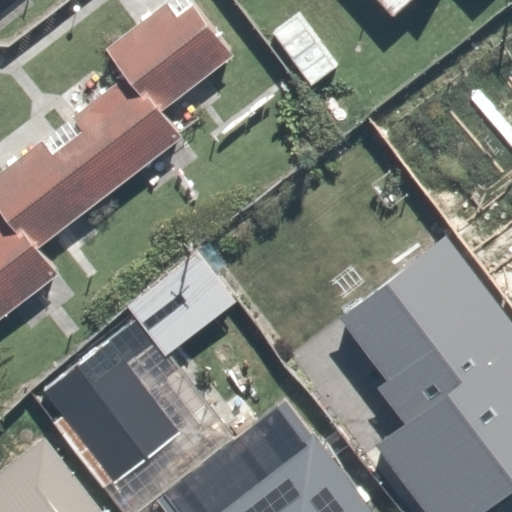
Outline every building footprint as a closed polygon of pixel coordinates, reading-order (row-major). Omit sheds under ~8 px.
[(110,59),(155,108),(219,48),(174,0),(146,0),(98,45),(110,59)] [(373,0),(381,9),(389,0),(373,0)] [(337,56),(299,3),(266,26),(304,80),(337,56)] [(155,108),(110,59),(0,160),(0,209),(35,247),(169,123),(155,108)] [(486,133),(435,68),(367,122),(417,186),(486,133)] [(0,296),(43,257),(35,247),(0,209),(0,296)] [(335,306),(380,361),(367,372),(394,406),(360,433),(422,511),(467,511),(505,482),(511,491),(511,319),(436,225),(335,306)] [(54,406),(102,472),(175,419),(127,353),(54,406)] [(379,511),(320,421),(256,464),(237,436),(174,478),(193,506),(183,511),(379,511)] [(0,511),(84,511),(27,437),(0,457),(0,511)]
